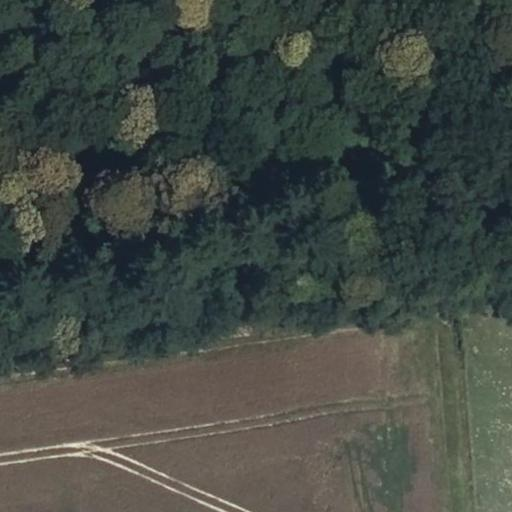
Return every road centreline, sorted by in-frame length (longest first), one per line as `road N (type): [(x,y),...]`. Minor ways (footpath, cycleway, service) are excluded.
road 1 (track): [(511,95),(65,275),(0,292)]
road 2 (track): [(423,136),(0,25)]
